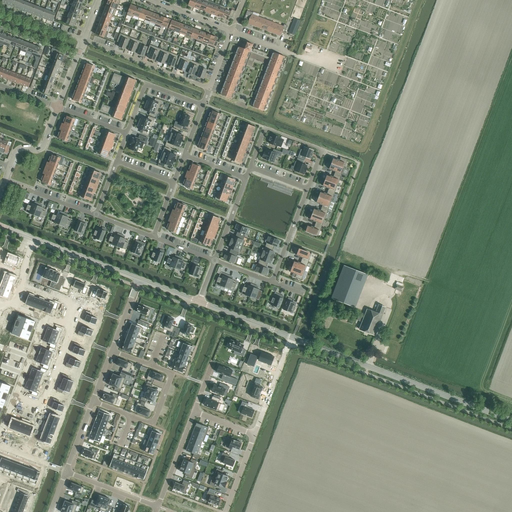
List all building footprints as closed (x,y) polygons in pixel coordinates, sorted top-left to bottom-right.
[(14,0),(12,7),(17,9),(20,0),(19,0),(14,0)] [(25,2),(20,0),(17,9),(22,10),(25,2)] [(200,10),(203,0),(196,0),(194,7),(200,10)] [(205,0),(203,0),(200,10),(205,12),(209,1),(205,0)] [(81,6),(82,4),(74,1),(72,7),(80,10),(81,10),(82,7),(81,6)] [(119,5),(108,1),(106,6),(117,10),(119,5)] [(215,3),(209,1),(205,11),(205,12),(211,14),(213,8),(213,7),(215,3)] [(22,10),(27,12),(30,4),(25,2),(22,10)] [(215,3),(211,14),(216,16),(220,8),(220,5),(215,3)] [(27,12),(32,14),(35,6),(30,4),(27,12)] [(137,7),(131,5),(127,16),(133,18),(134,16),(133,16),(137,7)] [(225,10),(226,8),(220,5),(220,8),(216,16),(222,18),(225,10)] [(32,14),(37,16),(40,8),(35,6),(32,14)] [(78,13),(79,14),(81,10),(72,7),(70,6),(67,12),(70,12),(78,15),(78,13)] [(104,12),(112,15),(115,16),(117,10),(106,6),(104,12)] [(139,18),(142,9),(137,7),(133,16),(134,16),(139,18)] [(37,16),(42,18),(45,10),(40,8),(37,16)] [(142,9),(139,18),(145,20),(148,12),(142,9)] [(42,18),(47,20),(51,12),(45,10),(42,18)] [(225,10),(222,18),(228,20),(229,17),(232,18),(234,11),(232,10),(231,12),(225,10)] [(244,19),(250,21),(249,24),(280,36),(281,33),(284,34),(287,26),(284,24),(283,26),(253,15),(253,13),(247,10),(244,19)] [(47,20),(53,22),(56,14),(51,12),(47,20)] [(70,12),(68,18),(77,21),(78,18),(77,17),(78,15),(70,12)] [(110,21),(112,15),(104,12),(102,18),(110,21)] [(148,12),(145,20),(150,22),(153,14),(148,12)] [(156,24),(159,16),(153,14),(150,22),(156,24)] [(354,14),(350,22),(379,34),(385,19),(380,17),(379,20),(365,14),(363,18),(354,14)] [(161,28),(161,26),(165,18),(159,16),(156,24),(155,26),(161,28)] [(75,25),(77,21),(68,18),(66,24),(73,27),(74,25),(75,25)] [(110,21),(102,18),(100,23),(108,26),(110,21)] [(161,26),(167,28),(170,20),(165,18),(161,26)] [(300,21),(294,19),(289,33),(295,35),(300,21)] [(178,23),(172,21),(169,29),(174,31),(178,23)] [(108,33),(108,32),(111,27),(108,26),(100,23),(98,29),(108,33)] [(174,31),(180,33),(183,25),(178,23),(174,31)] [(186,35),(189,27),(183,25),(180,33),(186,35)] [(329,47),(348,54),(357,31),(344,26),(342,31),(336,29),(329,47)] [(190,40),(191,38),(194,29),(189,27),(186,35),(185,37),(190,40)] [(108,33),(98,29),(96,34),(106,38),(108,33)] [(194,29),(191,38),(197,40),(200,31),(194,29)] [(206,33),(205,33),(200,31),(197,40),(196,42),(202,44),(206,33)] [(207,46),(211,36),(206,33),(202,44),(207,46)] [(130,37),(120,34),(117,41),(121,42),(119,47),(125,49),(127,45),(127,44),(130,37)] [(9,48),(10,44),(13,37),(7,35),(4,45),(8,46),(7,47),(9,48)] [(379,35),(370,62),(384,67),(384,66),(386,67),(388,63),(391,64),(393,60),(390,59),(396,41),(379,35)] [(207,46),(216,49),(218,42),(216,41),(217,38),(211,36),(207,46)] [(13,37),(10,44),(16,46),(19,39),(13,37)] [(134,53),(136,48),(139,41),(130,37),(127,44),(127,45),(130,46),(128,51),(134,53)] [(16,46),(21,48),(24,41),(19,39),(16,46)] [(30,43),(24,41),(21,51),(26,53),(27,51),(30,43)] [(136,48),(140,49),(138,54),(144,57),(147,47),(142,45),(143,42),(139,41),(136,48)] [(238,47),(220,94),(232,99),(253,44),(247,42),(244,49),(238,47)] [(27,51),(33,53),(35,45),(30,43),(27,51)] [(41,48),(35,45),(33,53),(36,54),(35,56),(41,58),(43,51),(40,50),(41,48)] [(159,48),(150,45),(147,52),(151,54),(149,58),(155,61),(157,56),(159,48)] [(255,49),(254,49),(252,56),(254,57),(255,53),(260,55),(259,60),(267,62),(269,56),(271,56),(272,54),(268,53),(269,50),(256,46),(255,49)] [(157,56),(160,57),(158,62),(164,64),(166,59),(169,52),(159,48),(157,56)] [(56,56),(55,59),(62,62),(64,56),(62,55),(63,52),(56,50),(54,55),(56,56)] [(166,59),(169,61),(168,66),(174,68),(178,56),(169,52),(166,59)] [(252,107),(264,111),(285,57),(273,52),(252,107)] [(189,60),(180,56),(177,64),(180,65),(179,70),(185,72),(186,67),(189,60)] [(62,62),(55,59),(53,65),(60,67),(62,62)] [(194,76),(196,71),(198,63),(189,60),(186,67),(190,68),(188,73),(194,76)] [(84,69),(93,72),(95,67),(86,63),(84,69)] [(202,65),(198,63),(196,71),(199,72),(197,77),(203,79),(207,70),(201,68),(202,65)] [(58,73),(60,67),(53,65),(51,70),(58,73)] [(82,74),(91,77),(93,72),(84,69),(82,74)] [(3,78),(8,80),(11,72),(6,70),(3,78)] [(58,73),(51,70),(49,76),(56,79),(58,73)] [(359,74),(356,73),(356,78),(363,79),(364,71),(360,71),(359,74)] [(8,80),(13,82),(16,74),(11,72),(8,80)] [(13,82),(18,84),(22,76),(16,74),(13,82)] [(80,79),(89,82),(91,77),(82,74),(80,79)] [(114,109),(102,104),(100,110),(112,115),(112,116),(122,120),(137,81),(126,77),(126,78),(114,74),(111,82),(123,86),(114,109)] [(18,84),(23,86),(27,78),(22,76),(18,84)] [(49,76),(47,81),(54,84),(56,79),(49,76)] [(32,80),(27,78),(23,86),(29,88),(32,80)] [(78,84),(87,87),(89,82),(80,79),(78,84)] [(54,84),(47,81),(44,87),(52,90),(54,84)] [(76,89),(85,92),(87,87),(78,84),(76,89)] [(44,87),(42,93),(49,96),(52,90),(44,87)] [(74,94),(83,98),(85,92),(76,89),(74,94)] [(83,98),(74,94),(72,99),(81,103),(83,98)] [(146,104),(158,109),(160,104),(161,104),(163,101),(156,98),(154,101),(148,99),(148,101),(147,101),(146,104)] [(155,117),(158,109),(146,104),(144,108),(145,108),(144,110),(150,112),(149,115),(155,117)] [(209,116),(218,120),(220,115),(211,111),(209,116)] [(190,116),(183,114),(179,123),(176,122),(174,126),(181,129),(182,126),(186,127),(186,126),(187,126),(189,121),(188,121),(190,116)] [(64,122),(73,125),(76,118),(72,117),(71,118),(66,116),(64,122)] [(140,119),(139,122),(149,126),(151,127),(153,122),(155,119),(149,116),(148,119),(142,117),(141,119),(140,119)] [(207,121),(217,125),(218,120),(209,116),(207,121)] [(205,126),(215,130),(217,125),(207,121),(205,126)] [(352,136),(362,139),(366,126),(363,125),(364,123),(359,121),(356,131),(354,130),(352,136)] [(61,127),(71,130),(73,125),(64,122),(63,124),(62,124),(61,127)] [(138,126),(137,128),(142,130),(141,133),(150,136),(152,133),(149,132),(151,127),(149,126),(139,122),(138,126)] [(244,130),(253,133),(255,128),(246,124),(244,130)] [(203,131),(213,135),(215,130),(205,126),(203,131)] [(60,132),(69,136),(71,130),(61,127),(60,130),(61,130),(60,132)] [(178,130),(172,128),(169,137),(182,141),(183,138),(183,135),(177,133),(178,130)] [(114,141),(116,135),(111,133),(112,132),(105,129),(103,137),(104,137),(114,141)] [(242,135),(251,138),(253,133),(244,130),(242,135)] [(201,137),(211,140),(213,135),(203,131),(201,137)] [(69,136),(60,132),(58,137),(63,139),(62,141),(67,143),(69,136)] [(133,139),(132,142),(131,144),(132,144),(130,149),(134,150),(134,151),(137,152),(139,147),(142,148),(144,143),(146,144),(148,138),(140,135),(138,139),(134,138),(134,139),(133,139)] [(240,140),(249,143),(251,138),(242,135),(240,140)] [(281,147),(284,140),(280,138),(281,138),(272,135),(271,137),(270,137),(269,140),(270,141),(269,143),(277,146),(278,146),(281,147)] [(101,142),(112,146),(114,143),(113,143),(114,141),(104,137),(103,137),(101,142)] [(182,142),(182,141),(169,137),(166,145),(171,147),(172,144),(179,147),(180,145),(181,142),(182,142)] [(200,142),(209,145),(211,140),(201,137),(200,142)] [(9,141),(3,139),(0,146),(0,148),(5,150),(4,152),(7,154),(11,143),(9,142),(9,141)] [(238,145),(247,148),(249,143),(240,140),(238,145)] [(111,149),(112,146),(101,142),(99,147),(110,151),(111,149)] [(209,145),(200,142),(198,147),(207,150),(209,145)] [(236,150),(246,153),(247,148),(238,145),(236,150)] [(108,157),(110,151),(99,147),(96,154),(102,156),(103,155),(108,157)] [(171,149),(165,147),(162,156),(174,161),(174,160),(176,157),(175,157),(176,155),(169,152),(171,149)] [(306,157),(310,159),(314,150),(304,147),(303,150),(301,150),(298,157),(305,160),(306,157)] [(234,155),(244,158),(246,153),(236,150),(234,155)] [(279,156),(281,156),(282,153),(274,150),(273,152),(266,150),(266,152),(265,152),(263,157),(264,158),(263,158),(275,162),(277,157),(278,158),(279,156)] [(51,155),(49,161),(59,164),(62,165),(64,158),(57,155),(56,157),(51,155)] [(244,158),(234,155),(232,160),(242,164),(244,158)] [(174,161),(162,156),(158,165),(164,167),(165,164),(172,166),(173,164),(174,161)] [(344,168),(347,160),(340,157),(341,158),(340,160),(337,159),(336,159),(334,158),(332,163),(331,163),(344,168)] [(295,171),(304,174),(305,173),(307,168),(307,167),(307,166),(302,164),(304,161),(298,158),(297,162),(296,161),(294,167),(296,168),(295,171)] [(47,165),(57,169),(59,164),(49,161),(48,163),(48,162),(48,163),(47,165)] [(331,164),(329,169),(332,170),(335,172),(334,174),(341,177),(344,168),(331,163),(331,164)] [(189,169),(199,173),(201,166),(197,164),(196,166),(191,164),(189,169)] [(45,171),(55,174),(57,169),(47,165),(45,171)] [(99,180),(101,174),(96,172),(97,170),(91,168),(88,175),(99,180)] [(187,174),(197,178),(199,173),(189,169),(188,171),(187,174)] [(43,176),(53,179),(55,174),(45,171),(44,173),(44,174),(43,176)] [(185,179),(195,183),(197,178),(187,174),(186,177),(185,179)] [(233,186),(235,180),(230,178),(231,177),(224,174),(222,182),(223,182),(233,186)] [(338,185),(341,177),(334,174),(333,177),(330,176),(327,175),(325,180),(338,185)] [(86,180),(98,185),(98,184),(98,182),(99,182),(99,180),(88,175),(86,180)] [(53,179),(43,176),(41,181),(46,183),(46,185),(50,187),(53,179)] [(195,183),(185,179),(183,185),(188,187),(188,189),(192,190),(195,183)] [(96,190),(98,185),(86,180),(84,185),(96,190)] [(325,181),(323,186),(326,187),(329,188),(328,191),(334,193),(338,185),(325,180),(325,181)] [(222,187),(232,191),(233,188),(232,188),(233,186),(223,182),(222,187)] [(82,190),(94,195),(94,193),(95,193),(95,192),(95,190),(96,190),(84,185),(82,190)] [(220,192),(229,196),(230,194),(232,191),(222,187),(220,192)] [(86,198),(91,200),(94,195),(82,190),(79,198),(86,200),(86,198)] [(327,194),(324,192),(324,193),(321,192),(319,197),(318,197),(331,202),(334,193),(328,191),(327,191),(328,191),(327,194)] [(227,202),(229,196),(220,192),(218,192),(215,199),(221,201),(222,200),(227,202)] [(319,197),(317,202),(320,204),(322,205),(322,208),(321,207),(321,208),(328,210),(331,202),(318,197),(319,197)] [(28,205),(26,205),(25,208),(26,209),(27,209),(26,212),(31,214),(34,215),(39,203),(35,202),(34,205),(29,203),(28,205)] [(39,203),(34,215),(37,217),(38,216),(43,218),(44,216),(45,217),(47,213),(46,212),(46,209),(41,207),(42,205),(39,203)] [(174,208),(184,212),(187,205),(182,203),(182,205),(176,203),(174,208)] [(184,212),(174,208),(174,210),(173,210),(173,211),(173,213),(172,213),(182,217),(184,212)] [(317,210),(314,209),(312,214),(325,219),(328,210),(321,208),(320,210),(318,209),(317,210)] [(52,219),(51,221),(56,223),(56,224),(59,225),(64,213),(61,212),(60,214),(54,212),(53,215),(53,214),(53,215),(51,214),(50,218),(52,218),(51,219),(52,219)] [(64,213),(59,225),(63,226),(68,228),(69,226),(70,225),(69,225),(71,221),(71,222),(71,221),(72,219),(66,217),(67,214),(64,213)] [(182,217),(172,213),(170,218),(180,222),(182,217)] [(218,225),(221,219),(215,217),(216,216),(210,213),(207,221),(209,221),(218,225)] [(312,214),(310,219),(313,220),(313,221),(316,222),(315,224),(315,225),(322,227),(325,219),(312,214)] [(169,223),(178,227),(180,222),(170,218),(169,221),(169,223)] [(79,219),(74,231),(80,233),(81,232),(83,233),(84,231),(85,231),(84,231),(86,227),(87,225),(82,223),(83,220),(79,219)] [(207,226),(217,230),(217,227),(218,227),(218,225),(209,221),(207,226)] [(178,227),(169,223),(166,229),(172,231),(171,232),(175,234),(178,227)] [(238,232),(236,234),(244,237),(245,235),(247,235),(249,229),(247,229),(248,228),(243,226),(242,227),(237,225),(236,228),(235,228),(236,228),(235,231),(238,232)] [(311,227),(308,226),(306,231),(311,233),(311,234),(311,233),(311,234),(314,235),(314,234),(318,236),(322,227),(315,225),(314,227),(311,226),(311,227)] [(205,231),(215,235),(217,230),(207,226),(205,231)] [(102,241),(106,229),(103,228),(102,230),(96,228),(96,231),(95,230),(95,231),(96,231),(94,235),(94,234),(94,235),(93,237),(96,238),(96,239),(102,241)] [(203,236),(213,240),(213,238),(214,238),(214,237),(214,235),(215,235),(205,231),(203,236)] [(117,247),(121,235),(118,233),(117,236),(112,234),(111,236),(110,237),(111,237),(109,240),(109,241),(108,243),(114,245),(113,246),(117,247)] [(243,240),(244,237),(236,234),(235,237),(233,236),(232,238),(231,238),(232,239),(231,242),(230,241),(230,242),(243,247),(245,241),(243,240)] [(121,235),(117,247),(120,248),(120,247),(126,249),(126,247),(127,247),(128,243),(129,241),(124,239),(125,236),(121,235)] [(211,246),(213,240),(203,236),(201,235),(198,243),(205,245),(205,244),(211,246)] [(274,239),(274,238),(270,236),(269,237),(267,236),(265,242),(267,243),(265,245),(267,246),(273,248),(274,246),(277,247),(278,245),(278,244),(279,241),(274,239)] [(136,240),(132,252),(138,255),(138,254),(141,255),(142,253),(143,249),(144,249),(143,249),(145,244),(145,243),(145,244),(140,242),(136,240)] [(241,252),(243,247),(230,242),(229,245),(228,247),(231,248),(230,251),(238,254),(239,251),(241,252)] [(273,258),(274,255),(275,255),(274,254),(275,252),(272,251),(273,248),(267,246),(265,245),(264,248),(263,248),(260,253),(273,258)] [(311,254),(307,253),(308,252),(304,250),(304,251),(305,251),(304,251),(299,249),(298,250),(299,250),(297,255),(300,256),(300,257),(303,258),(302,260),(301,260),(308,263),(311,254)] [(160,263),(164,251),(161,250),(160,252),(154,250),(153,252),(153,253),(152,256),(151,257),(152,257),(151,259),(154,260),(154,261),(160,263)] [(237,257),(238,254),(230,251),(229,254),(226,253),(225,255),(225,256),(224,259),(229,261),(229,262),(234,264),(234,263),(236,264),(239,258),(237,257)] [(267,265),(268,262),(271,263),(272,261),(272,262),(272,261),(273,258),(260,253),(258,259),(260,259),(259,262),(267,265)] [(175,269),(179,257),(176,255),(175,258),(170,256),(169,258),(168,258),(169,259),(167,262),(167,263),(166,265),(171,267),(175,269)] [(18,265),(21,259),(11,256),(9,258),(7,257),(5,263),(8,264),(9,262),(18,265)] [(179,257),(175,269),(178,270),(178,269),(183,271),(184,269),(185,269),(184,269),(186,265),(187,263),(182,261),(183,258),(179,257)] [(302,261),(301,263),(298,262),(297,262),(294,261),(293,266),(292,266),(305,271),(308,263),(301,260),(302,261)] [(194,262),(190,274),(195,277),(196,276),(199,277),(199,275),(200,275),(201,271),(202,268),(197,266),(198,264),(194,262)] [(256,271),(256,272),(260,274),(261,273),(266,275),(268,272),(268,271),(269,269),(266,268),(267,265),(259,262),(257,265),(256,264),(254,270),(256,271)] [(344,265),(331,298),(355,307),(367,274),(344,265)] [(217,282),(216,284),(222,286),(221,286),(225,288),(229,276),(221,272),(223,268),(219,266),(217,273),(220,274),(219,277),(218,277),(219,278),(217,281),(217,282)] [(292,267),(290,272),(293,273),(296,274),(295,277),(302,280),(305,271),(292,266),(292,267)] [(46,268),(43,277),(57,282),(54,289),(60,291),(62,285),(63,286),(65,279),(60,277),(61,274),(46,268)] [(395,285),(399,273),(393,271),(388,282),(395,285)] [(6,274),(4,279),(13,282),(14,279),(15,277),(6,274)] [(236,284),(237,282),(232,280),(233,277),(229,276),(225,288),(228,289),(228,288),(234,290),(234,288),(235,288),(236,288),(237,285),(236,284)] [(4,279),(2,284),(11,287),(12,285),(13,282),(4,279)] [(76,281),(73,287),(83,290),(82,293),(85,294),(87,288),(85,287),(86,284),(76,281)] [(2,284),(1,289),(9,292),(11,287),(2,284)] [(242,291),(241,293),(247,295),(247,296),(250,297),(254,285),(251,284),(250,287),(245,285),(244,287),(242,286),(241,290),(242,291)] [(404,287),(403,287),(396,284),(394,288),(402,292),(404,287)] [(254,285),(250,297),(253,299),(253,298),(259,300),(260,298),(260,297),(261,294),(262,293),(261,293),(262,291),(257,289),(258,286),(254,285)] [(1,289),(0,290),(0,294),(7,298),(9,292),(1,289)] [(91,289),(88,298),(92,299),(93,297),(95,298),(96,295),(98,296),(98,297),(104,299),(105,299),(108,293),(107,293),(107,292),(101,290),(98,289),(97,292),(94,291),(91,289)] [(271,302),(271,304),(273,305),(273,306),(279,308),(284,296),(280,295),(275,293),(273,298),(272,302),(271,302)] [(29,294),(26,303),(31,305),(34,296),(29,294)] [(34,296),(31,305),(36,307),(39,298),(34,296)] [(39,298),(36,307),(41,309),(44,300),(39,298)] [(292,299),(288,298),(284,310),(290,312),(293,313),(294,311),(294,310),(295,307),(296,307),(296,306),(295,306),(297,302),(292,300),(292,299)] [(44,300),(41,309),(43,310),(46,311),(50,302),(44,300)] [(50,302),(46,311),(49,312),(51,313),(54,307),(56,308),(59,303),(55,301),(55,304),(50,302)] [(359,329),(374,335),(385,307),(379,304),(376,312),(367,309),(359,329)] [(139,305),(136,312),(149,316),(151,310),(139,305)] [(86,311),(85,314),(87,315),(85,321),(95,324),(97,318),(91,316),(92,313),(86,311)] [(18,315),(12,333),(28,340),(35,322),(18,315)] [(168,316),(164,329),(170,331),(172,332),(175,327),(172,325),(174,319),(168,316)] [(180,331),(179,335),(182,336),(183,333),(188,336),(190,332),(193,333),(194,328),(192,327),(192,326),(186,323),(184,330),(181,329),(180,331)] [(132,324),(130,329),(141,333),(143,328),(132,324)] [(48,326),(46,333),(57,337),(59,331),(62,332),(63,328),(57,326),(56,329),(48,326)] [(78,331),(77,334),(83,336),(84,333),(90,336),(93,330),(83,326),(81,332),(78,331)] [(130,329),(128,334),(137,337),(139,332),(141,333),(130,329)] [(46,333),(43,340),(51,343),(50,346),(56,348),(57,345),(54,344),(57,337),(46,333)] [(128,334),(126,339),(137,343),(135,342),(137,337),(128,334)] [(124,344),(135,348),(137,343),(126,339),(124,344)] [(230,344),(228,348),(240,352),(239,355),(243,356),(246,350),(242,348),(243,345),(239,344),(239,343),(235,341),(235,342),(231,341),(230,343),(229,344),(230,344)] [(74,342),(73,345),(75,346),(73,352),(83,356),(85,350),(79,347),(80,344),(74,342)] [(181,342),(179,348),(190,352),(192,347),(181,342)] [(124,344),(122,349),(133,354),(135,348),(124,344)] [(42,347),(39,354),(50,358),(53,352),(55,353),(56,349),(50,347),(49,350),(42,347)] [(179,348),(181,349),(179,354),(188,357),(190,352),(179,348)] [(251,354),(247,364),(254,367),(257,359),(259,359),(258,361),(271,366),(274,357),(261,352),(259,358),(258,358),(258,357),(251,354)] [(39,354),(36,361),(44,364),(43,367),(49,369),(50,366),(48,365),(50,358),(39,354)] [(174,357),(186,362),(188,357),(179,354),(178,358),(174,357)] [(174,357),(172,362),(185,367),(186,362),(174,357)] [(66,362),(65,365),(71,368),(72,365),(78,367),(81,361),(71,358),(69,363),(66,362)] [(119,359),(116,365),(123,367),(122,370),(129,373),(132,364),(119,359)] [(172,362),(170,368),(183,372),(185,367),(172,362)] [(233,371),(219,365),(217,372),(223,374),(221,379),(236,385),(238,380),(230,377),(233,371)] [(33,367),(30,374),(41,379),(44,372),(46,373),(47,370),(42,368),(41,370),(33,367)] [(150,370),(147,379),(154,382),(155,379),(161,382),(164,376),(150,370)] [(112,376),(111,379),(123,384),(126,375),(120,373),(119,376),(113,374),(112,376)] [(30,374),(28,381),(39,385),(41,379),(30,374)] [(62,374),(61,377),(63,378),(61,383),(71,386),(73,381),(67,379),(68,376),(62,374)] [(255,384),(251,396),(258,399),(260,394),(260,395),(262,391),(261,391),(263,387),(259,385),(260,384),(261,380),(256,378),(254,384),(255,384)] [(110,382),(109,385),(115,387),(114,390),(120,392),(123,384),(111,379),(110,382)] [(0,381),(0,414),(11,386),(0,381)] [(28,381),(25,388),(33,391),(32,394),(37,396),(39,393),(36,392),(39,385),(28,381)] [(57,387),(56,390),(62,392),(63,390),(69,392),(71,386),(61,383),(59,388),(57,387)] [(147,383),(146,386),(148,387),(146,393),(156,396),(158,391),(152,388),(153,385),(147,383)] [(214,385),(212,391),(223,396),(225,389),(228,391),(229,387),(220,383),(219,387),(214,385)] [(105,394),(103,400),(116,404),(119,396),(113,393),(112,396),(105,394)] [(142,397),(140,400),(146,402),(147,399),(154,402),(156,396),(146,393),(144,398),(142,397)] [(207,398),(204,405),(216,409),(219,410),(221,404),(218,403),(220,399),(212,396),(211,400),(207,398)] [(53,398),(51,401),(54,402),(52,407),(62,411),(64,405),(57,403),(58,400),(53,398)] [(242,401),(241,405),(244,406),(241,413),(251,417),(254,410),(247,407),(248,404),(242,401)] [(138,403),(134,412),(148,417),(150,411),(144,408),(145,405),(138,403)] [(99,411),(96,418),(108,422),(110,415),(99,411)] [(51,414),(49,420),(58,423),(60,418),(51,414)] [(96,418),(94,424),(107,429),(105,428),(108,422),(96,418)] [(13,419),(10,428),(15,430),(18,421),(13,419)] [(49,420),(47,425),(56,428),(58,423),(49,420)] [(18,421),(15,430),(20,431),(23,423),(18,421)] [(23,423),(20,431),(25,433),(28,425),(23,423)] [(197,423),(194,430),(206,435),(209,428),(197,423)] [(94,424),(91,431),(105,436),(107,429),(94,424)] [(28,425),(25,433),(30,435),(33,427),(28,425)] [(47,425),(45,430),(54,433),(56,428),(47,425)] [(45,430),(43,435),(52,438),(54,433),(45,430)] [(150,430),(148,435),(159,439),(161,434),(150,430)] [(194,430),(191,437),(204,441),(206,435),(194,430)] [(91,431),(89,438),(100,442),(102,435),(105,436),(91,431)] [(43,435),(41,440),(50,443),(52,438),(43,435)] [(145,439),(145,440),(157,444),(159,439),(148,435),(150,436),(149,441),(145,439)] [(191,437),(189,443),(200,448),(202,441),(204,442),(204,441),(191,437)] [(228,438),(225,447),(232,449),(233,447),(239,449),(242,443),(228,438)] [(145,440),(143,445),(155,449),(157,444),(145,440)] [(189,443),(186,451),(194,454),(193,456),(199,458),(200,455),(197,455),(200,448),(189,443)] [(144,445),(142,450),(153,455),(155,449),(143,445),(144,445)] [(85,449),(82,455),(95,460),(98,451),(92,448),(91,451),(85,449)] [(223,452),(219,461),(233,467),(235,460),(228,458),(230,455),(223,452)] [(114,454),(109,467),(115,469),(120,456),(114,454)] [(120,456),(115,469),(121,471),(126,458),(120,456)] [(126,458),(121,471),(126,473),(131,460),(126,458)] [(184,459),(182,465),(195,470),(194,469),(197,461),(191,459),(190,462),(184,459)] [(7,460),(3,472),(9,474),(14,462),(7,460)] [(131,460),(126,473),(132,476),(137,463),(131,460)] [(14,462),(9,474),(16,476),(20,465),(14,462)] [(137,463),(132,476),(135,477),(138,478),(142,465),(137,463)] [(20,465),(16,476),(22,479),(26,467),(20,465)] [(142,465),(138,478),(140,479),(144,480),(148,467),(142,465)] [(182,465),(180,470),(186,473),(185,476),(192,478),(195,470),(182,465)] [(26,467),(22,479),(29,481),(33,470),(26,467)] [(213,476),(212,477),(227,482),(226,481),(228,476),(222,474),(223,471),(217,469),(214,477),(213,476)] [(33,470),(29,481),(35,484),(40,472),(35,470),(33,470)] [(212,477),(209,485),(216,488),(217,485),(225,488),(227,482),(212,477)] [(175,482),(173,488),(185,493),(189,482),(184,480),(182,485),(175,482)] [(72,483),(69,489),(76,491),(75,494),(81,496),(84,487),(72,483)] [(208,491),(205,500),(218,505),(221,499),(214,497),(215,494),(214,493),(208,491)] [(21,492),(19,498),(27,501),(29,496),(28,495),(26,495),(25,494),(23,493),(21,492)] [(92,500),(90,505),(100,509),(105,497),(99,495),(97,501),(92,500)] [(105,497),(100,509),(107,511),(108,511),(111,507),(108,506),(110,499),(105,497)] [(19,498),(17,503),(25,506),(27,501),(19,498)] [(65,501),(63,506),(75,511),(78,502),(72,500),(71,503),(65,501)] [(17,503),(15,508),(23,511),(25,506),(17,503)]
